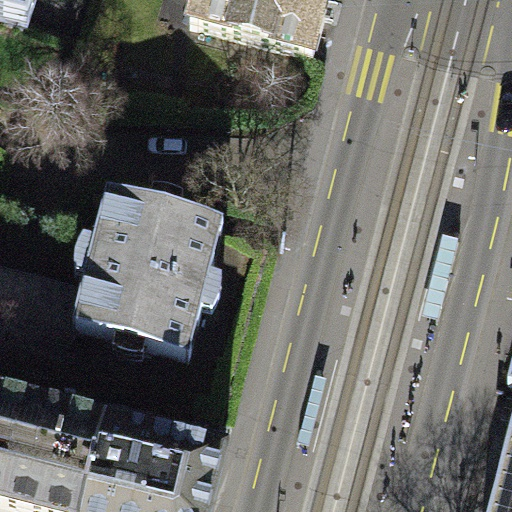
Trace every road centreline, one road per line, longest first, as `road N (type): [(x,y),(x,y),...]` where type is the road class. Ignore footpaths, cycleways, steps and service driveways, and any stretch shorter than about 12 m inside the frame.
road 1 (secondary): [(418,0),(375,76),(259,511)]
road 2 (secondary): [(408,511),(506,140),(500,0)]
